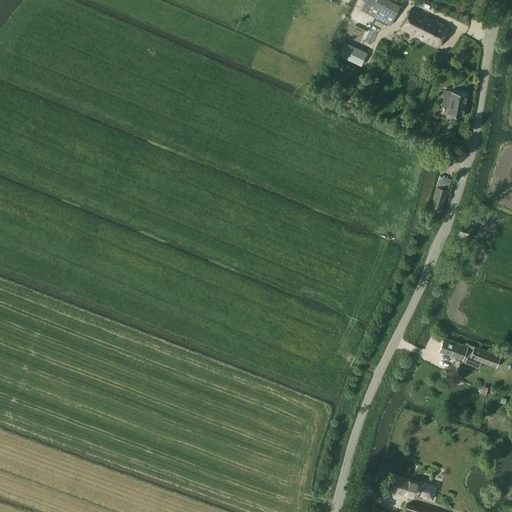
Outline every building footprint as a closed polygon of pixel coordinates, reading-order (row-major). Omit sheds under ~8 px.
[(362,0),(361,0),(356,7),(359,9),(365,2),(362,0)] [(366,2),(361,10),(391,25),(395,16),(388,12),(393,2),(389,0),(362,0),(363,0),(366,2)] [(400,29),(416,36),(438,48),(449,27),(411,8),(400,29)] [(369,29),(366,37),(373,40),(377,32),(369,29)] [(361,65),(367,53),(345,42),(339,55),(361,65)] [(444,94),(443,100),(450,101),(449,107),(448,114),(463,117),(467,94),(445,90),(444,94)] [(458,130),(457,139),(465,140),(466,132),(458,130)] [(442,209),(448,191),(436,187),(430,205),(442,209)] [(444,338),(439,351),(462,359),(464,355),(470,357),(496,366),(500,355),(501,351),(488,347),(487,351),(474,346),(468,344),(467,346),(444,338)] [(481,389),(479,395),(485,397),(487,391),(481,389)] [(421,480),(421,483),(394,475),(389,490),(416,498),(417,495),(433,500),(437,485),(421,480)]
